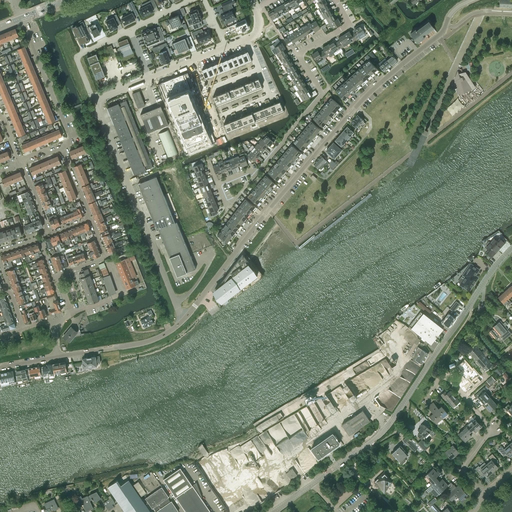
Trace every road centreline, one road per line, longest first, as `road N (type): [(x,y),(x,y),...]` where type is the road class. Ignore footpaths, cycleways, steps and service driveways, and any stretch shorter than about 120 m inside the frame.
road 1 (residential): [(182,320),(351,111),(472,0)]
road 2 (unclassified): [(272,511),(382,431),(464,311)]
road 3 (residential): [(254,176),(322,93),(298,54),(349,23),(336,0)]
road 4 (unclassified): [(182,320),(94,100)]
road 5 (residential): [(423,402),(444,373),(491,429),(460,470),(484,495)]
road 6 (residential): [(62,148),(70,140),(60,107),(21,18)]
road 7 (unclassified): [(57,357),(139,344),(182,320)]
